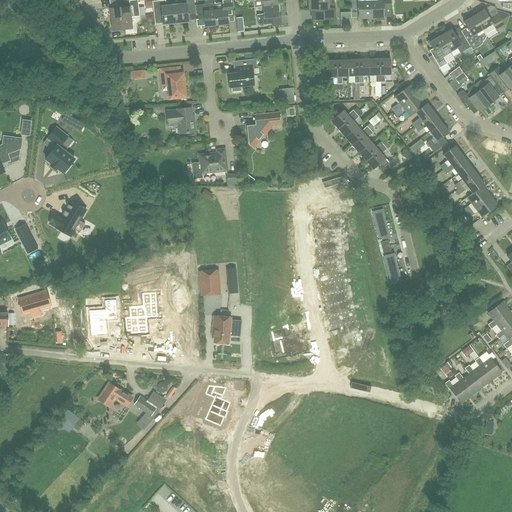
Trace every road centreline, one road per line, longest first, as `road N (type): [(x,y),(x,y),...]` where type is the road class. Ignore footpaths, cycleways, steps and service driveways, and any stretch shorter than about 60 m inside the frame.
road 1 (residential): [(263,378),(0,350)]
road 2 (residential): [(328,382),(299,211),(353,176)]
road 3 (residential): [(511,387),(462,415),(328,382)]
road 4 (residential): [(70,0),(116,56),(206,49)]
road 5 (residential): [(353,176),(305,115),(296,38)]
road 6 (residential): [(511,135),(460,115),(403,34)]
road 7 (residential): [(245,511),(233,453),(263,378)]
road 8 (residential): [(415,270),(397,202),(353,176)]
